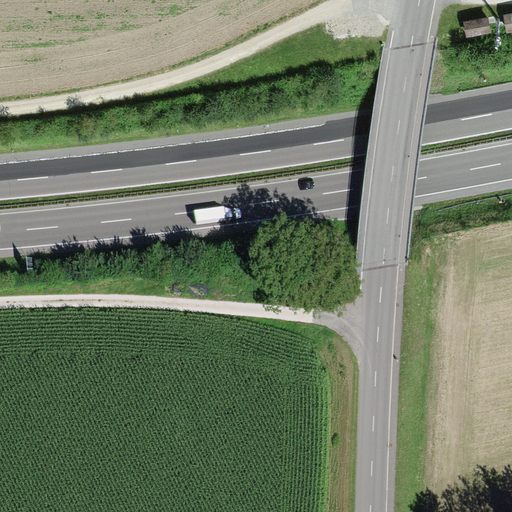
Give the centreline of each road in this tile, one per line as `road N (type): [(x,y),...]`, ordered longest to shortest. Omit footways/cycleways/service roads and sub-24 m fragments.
road 1 (motorway): [(511,109),(258,152),(0,180)]
road 2 (motorway): [(0,230),(267,202),(511,160)]
road 3 (residential): [(372,511),(381,266),(419,0)]
road 4 (track): [(378,322),(122,290),(0,290)]
road 5 (track): [(0,107),(196,69),(351,0)]
